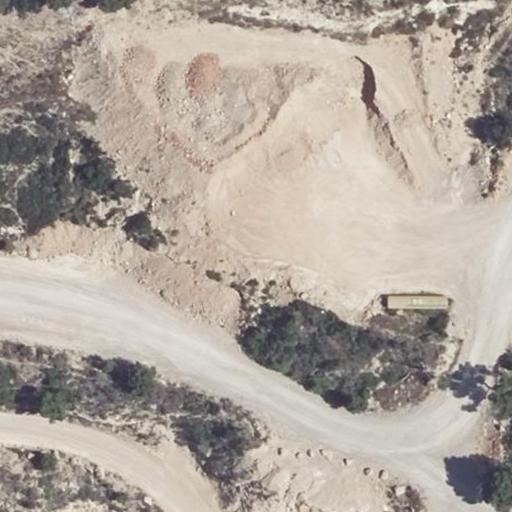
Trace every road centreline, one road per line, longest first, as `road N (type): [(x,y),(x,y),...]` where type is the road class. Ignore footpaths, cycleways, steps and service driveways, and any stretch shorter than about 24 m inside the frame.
road 1 (track): [(511,507),(247,378),(88,321),(0,307)]
road 2 (track): [(511,32),(474,106),(453,181),(475,239),(509,281),(472,385),(414,461)]
